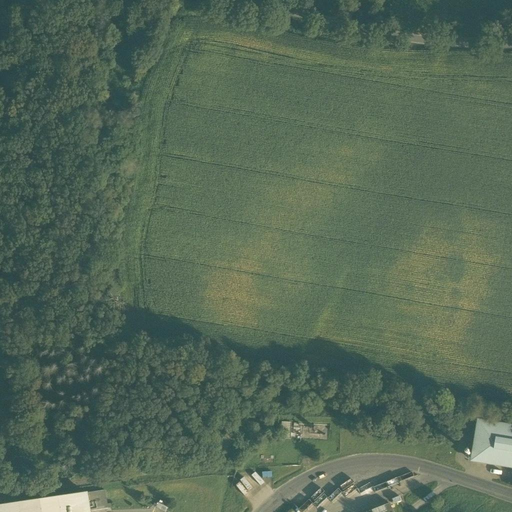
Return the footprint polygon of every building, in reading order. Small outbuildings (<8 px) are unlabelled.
[(472,461),(511,467),(511,426),(479,422),(472,461)] [(290,435),(289,423),(281,423),(282,435),(290,435)] [(86,494),(88,511),(90,511),(107,509),(104,491),(86,494)] [(88,511),(86,494),(0,507),(0,511),(88,511)] [(367,511),(392,511),(389,503),(367,511)]
